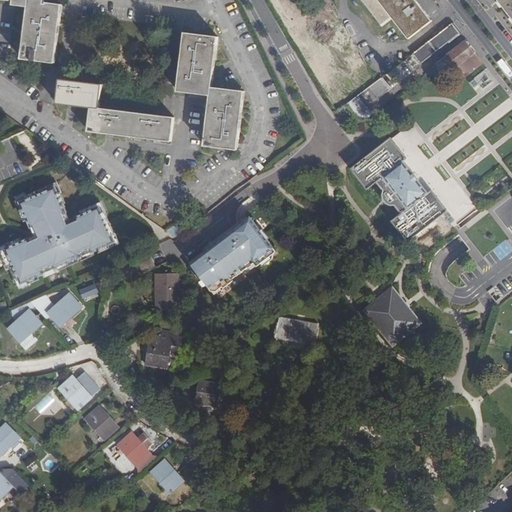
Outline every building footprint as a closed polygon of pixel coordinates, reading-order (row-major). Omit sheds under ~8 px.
[(0,0),(0,2),(27,6),(21,59),(54,63),(62,2),(48,0),(0,0)] [(363,0),(382,25),(393,17),(409,38),(433,20),(417,0),(363,0)] [(511,0),(497,0),(502,7),(511,19),(511,0)] [(350,22),(311,41),(326,71),(365,52),(350,22)] [(452,23),(412,54),(420,64),(460,33),(452,23)] [(177,92),(210,95),(203,146),(237,150),(244,92),(210,88),(217,36),(184,32),(177,92)] [(478,65),(483,62),(466,40),(427,71),(430,76),(457,67),(463,76),(478,65)] [(375,82),(368,69),(358,74),(366,90),(369,88),(375,82)] [(484,71),(469,82),(473,87),(477,84),(482,90),(492,82),(484,71)] [(375,82),(369,88),(376,98),(388,89),(381,79),(375,82)] [(55,103),(73,105),(73,109),(80,109),(80,106),(88,107),(86,131),(104,134),(104,137),(111,138),(112,134),(146,138),(146,142),(153,143),(153,139),(170,141),(173,117),(97,108),(100,85),(57,80),(55,103)] [(371,115),(357,97),(346,105),(358,120),(366,118),(371,115)] [(410,130),(398,137),(408,150),(419,143),(410,130)] [(353,167),(369,188),(379,181),(385,190),(385,191),(385,192),(384,193),(384,195),(384,196),(385,197),(385,198),(385,199),(386,200),(387,201),(387,202),(388,203),(389,203),(390,204),(391,204),(392,205),(393,205),(394,205),(395,205),(397,205),(403,214),(394,220),(410,242),(444,216),(450,212),(434,190),(429,193),(405,161),(410,158),(393,137),(357,164),(353,167)] [(22,202),(25,208),(61,192),(58,186),(22,202)] [(61,192),(25,208),(34,227),(37,226),(43,238),(33,242),(31,238),(2,252),(10,270),(16,267),(24,285),(48,274),(47,272),(57,267),(58,269),(85,257),(84,255),(94,250),(96,252),(119,242),(103,206),(79,217),(81,220),(71,225),(66,213),(69,211),(61,192)] [(76,208),(69,211),(66,213),(71,225),(81,220),(79,217),(76,208)] [(201,291),(208,286),(212,291),(218,287),(219,289),(237,276),(236,273),(245,266),(247,269),(259,259),(261,263),(271,256),(269,254),(275,249),(251,217),(191,262),(202,278),(195,283),(201,291)] [(28,230),(31,238),(33,242),(43,238),(37,226),(34,227),(28,230)] [(160,247),(138,257),(144,271),(166,261),(160,247)] [(180,277),(157,279),(161,315),(184,312),(180,277)] [(86,299),(101,292),(97,283),(81,290),(86,299)] [(395,293),(368,314),(395,348),(421,328),(395,293)] [(42,314),(45,319),(50,314),(60,327),(80,309),(75,303),(78,302),(72,295),(64,302),(62,300),(54,307),(46,298),(33,304),(42,314)] [(33,304),(11,314),(15,320),(15,321),(16,322),(14,323),(16,326),(11,330),(26,349),(37,339),(32,333),(40,326),(35,319),(42,314),(33,304)] [(320,324),(281,317),(277,339),(315,346),(320,324)] [(153,342),(148,365),(172,370),(177,349),(186,351),(189,337),(167,332),(165,338),(158,336),(156,343),(153,342)] [(93,361),(83,366),(89,379),(99,374),(93,361)] [(78,409),(91,399),(86,393),(87,391),(79,382),(77,383),(72,377),(66,382),(68,384),(61,390),(78,409)] [(214,382),(205,403),(226,412),(235,391),(214,382)] [(41,413),(56,400),(49,393),(35,406),(41,413)] [(116,427),(111,420),(112,419),(106,412),(104,414),(97,406),(91,411),(93,414),(87,418),(104,437),(116,427)] [(199,424),(196,430),(205,433),(213,429),(199,424)] [(0,455),(18,438),(6,427),(1,433),(0,431),(0,455)] [(150,456),(145,450),(147,448),(140,441),(138,442),(132,434),(126,439),(127,442),(121,447),(138,466),(150,456)] [(127,456),(121,459),(126,468),(132,465),(127,456)] [(184,482),(178,476),(180,474),(174,467),(172,469),(165,461),(159,467),(160,469),(154,474),(172,493),(184,482)] [(21,493),(28,486),(13,470),(5,470),(5,475),(3,477),(1,475),(0,476),(0,498),(13,485),(21,493)] [(55,497),(44,501),(52,510),(60,506),(55,497)]
